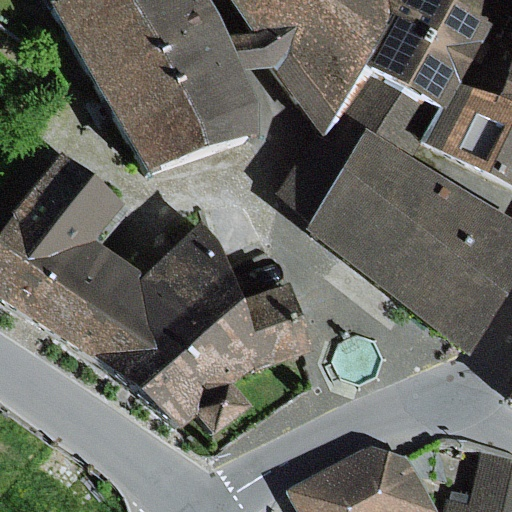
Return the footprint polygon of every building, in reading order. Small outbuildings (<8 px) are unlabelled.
[(35,0),(45,17),(78,0),(35,0)] [(78,0),(45,17),(140,185),(255,149),(228,61),(192,0),(78,0)] [(214,0),(251,50),(315,144),(359,75),(405,0),(214,0)] [(434,0),(405,0),(359,75),(434,119),(449,91),(479,31),(450,10),(434,0)] [(453,0),(434,0),(450,10),(453,0)] [(511,52),(488,108),(449,91),(434,119),(415,149),(511,199),(511,52)] [(434,119),(359,75),(315,144),(272,206),(302,237),(359,141),(405,168),(415,149),(434,119)] [(511,234),(405,168),(359,141),(302,237),(296,248),(458,366),(511,283),(511,234)] [(117,215),(55,165),(0,232),(0,317),(179,439),(190,426),(211,450),(217,445),(246,420),(229,386),(305,360),(270,283),(226,299),(214,258),(195,235),(141,282),(88,251),(117,215)] [(511,375),(498,408),(511,415),(511,375)] [(289,511),(428,511),(394,440),(282,496),(289,511)] [(500,511),(511,464),(478,455),(468,502),(443,497),(439,511),(500,511)] [(511,511),(511,464),(500,511),(511,511)]
